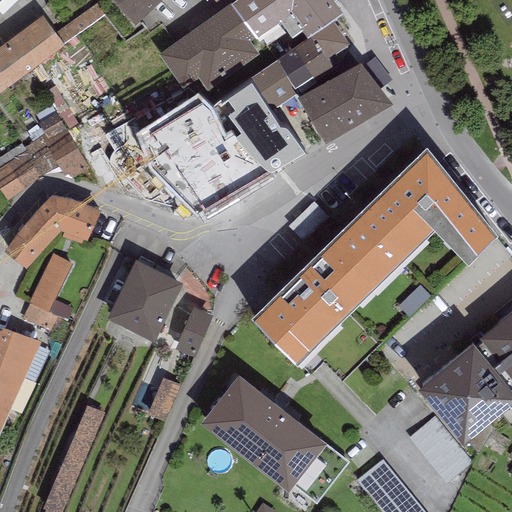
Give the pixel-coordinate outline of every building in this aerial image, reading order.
[(108,0),(135,30),(166,0),(108,0)] [(208,0),(216,10),(230,0),(208,0)] [(327,0),(245,0),(232,10),(256,42),(258,45),(281,29),(292,44),(301,37),(306,44),(307,46),(314,41),(334,26),(342,20),(327,0)] [(96,5),(54,35),(63,47),(104,17),(96,5)] [(232,10),(230,7),(159,58),(183,92),(198,81),(207,94),(259,57),(251,45),(256,42),(232,10)] [(42,19),(0,50),(0,95),(64,49),(63,47),(54,35),(42,19)] [(360,69),(334,26),(314,41),(340,79),(360,69)] [(306,44),(295,53),(322,89),(340,79),(314,41),(307,46),(306,44)] [(322,89),(295,53),(278,64),(298,96),(302,100),(322,89)] [(271,113),(298,96),(278,64),(251,82),(271,113)] [(297,103),(323,148),(393,110),(360,69),(340,79),(322,89),(302,100),(297,103)] [(7,101),(1,104),(8,115),(14,111),(7,101)] [(209,104),(184,116),(197,143),(173,150),(197,221),(233,208),(251,199),(270,183),(249,164),(237,169),(209,104)] [(88,163),(56,107),(38,117),(46,131),(27,142),(43,171),(58,163),(65,176),(88,163)] [(0,109),(0,122),(3,127),(9,123),(0,109)] [(426,134),(358,197),(403,245),(436,215),(467,248),(502,216),(426,134)] [(21,142),(0,154),(0,184),(6,195),(43,174),(27,148),(25,149),(21,142)] [(69,190),(52,187),(37,201),(4,242),(26,260),(60,222),(87,231),(100,202),(69,190)] [(403,245),(358,197),(251,300),(296,348),(403,245)] [(71,259),(52,250),(29,300),(49,308),(49,307),(54,297),(71,259)] [(135,252),(106,310),(154,333),(183,276),(135,252)] [(420,282),(399,303),(409,313),(430,292),(420,282)] [(72,306),(54,297),(49,307),(59,311),(68,315),(72,306)] [(511,387),(511,297),(474,328),(473,327),(417,372),(462,428),(483,411),(511,387)] [(213,308),(190,298),(171,342),(194,352),(213,308)] [(49,308),(29,300),(22,316),(51,330),(59,311),(49,307),(49,308)] [(0,432),(41,343),(2,327),(1,332),(0,331),(0,432)] [(238,364),(201,411),(288,480),(291,476),(323,436),(326,433),(238,364)] [(179,381),(162,374),(147,409),(163,416),(179,381)] [(105,409),(85,400),(42,503),(61,511),(105,409)] [(483,411),(462,428),(477,450),(494,425),(483,411)] [(435,414),(410,434),(447,479),(472,460),(435,414)] [(510,440),(494,429),(484,442),(502,453),(510,440)] [(348,457),(323,436),(291,476),(317,499),(348,457)] [(427,511),(382,456),(357,476),(384,511),(427,511)]
